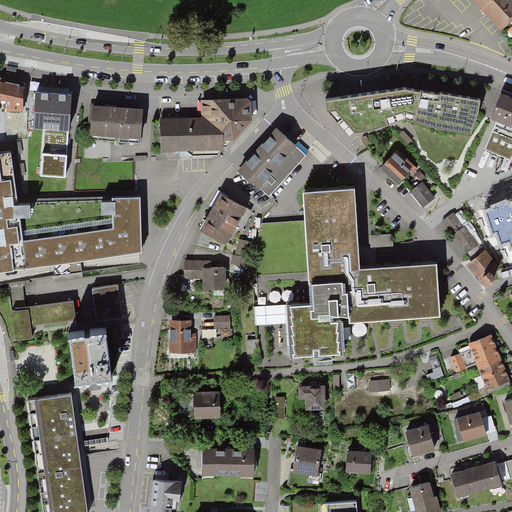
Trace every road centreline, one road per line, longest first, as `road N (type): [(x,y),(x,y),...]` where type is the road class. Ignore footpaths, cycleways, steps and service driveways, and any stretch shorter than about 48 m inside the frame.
road 1 (residential): [(285,99),(192,205),(152,291),(131,511)]
road 2 (primary): [(335,32),(177,50),(83,43),(0,25)]
road 3 (primary): [(0,46),(149,69),(279,62)]
road 4 (residential): [(285,99),(428,232),(482,298)]
road 5 (track): [(275,442),(139,437)]
